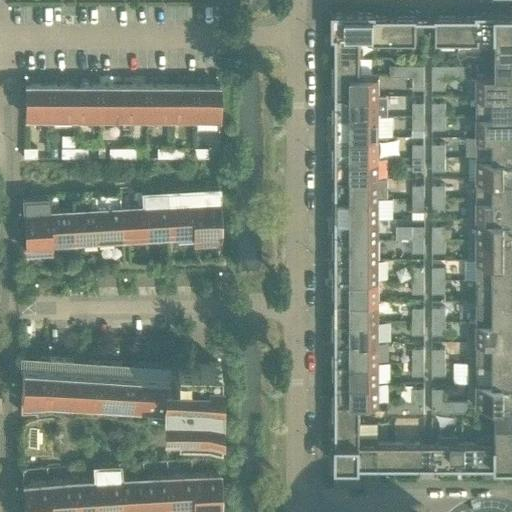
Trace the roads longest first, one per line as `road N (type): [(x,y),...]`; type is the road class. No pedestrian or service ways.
road 1 (residential): [(293,505),(296,0)]
road 2 (residential): [(293,505),(511,506)]
